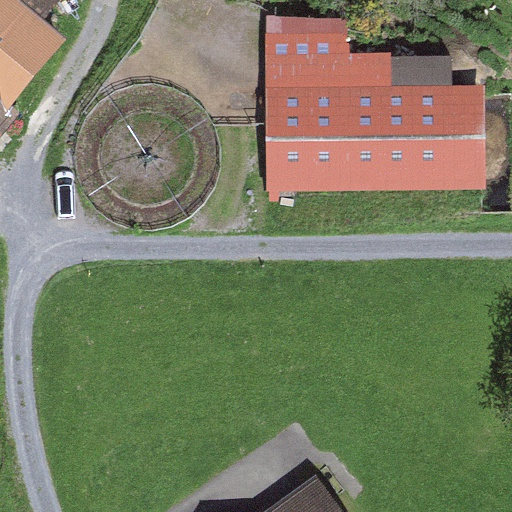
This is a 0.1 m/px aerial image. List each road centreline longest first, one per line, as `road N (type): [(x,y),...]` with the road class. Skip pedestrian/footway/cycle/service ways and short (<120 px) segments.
road 1 (track): [(98,0),(94,49),(32,176),(47,228),(346,247),(511,240)]
road 2 (unclassified): [(31,511),(17,415),(15,276),(47,228)]
